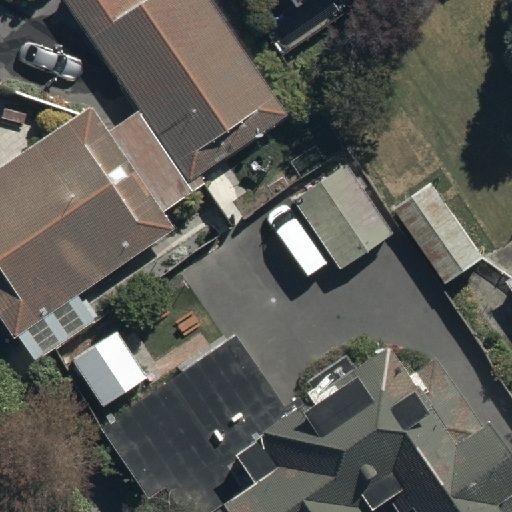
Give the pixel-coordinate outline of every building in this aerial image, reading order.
[(66,0),(184,172),(282,105),(210,0),(66,0)] [(289,0),(296,10),(310,0),(289,0)] [(131,101),(101,121),(87,101),(0,160),(0,311),(9,324),(166,217),(158,205),(188,185),(131,101)] [(347,166),(292,203),(337,270),(392,234),(347,166)] [(432,172),(395,198),(448,272),(484,247),(432,172)] [(113,319),(67,347),(97,396),(143,368),(113,319)] [(233,340),(92,432),(147,511),(511,511),(511,494),(489,485),(511,469),(511,456),(479,406),(440,431),(378,334),(346,355),(343,350),(289,386),(292,391),(274,403),(233,340)]
